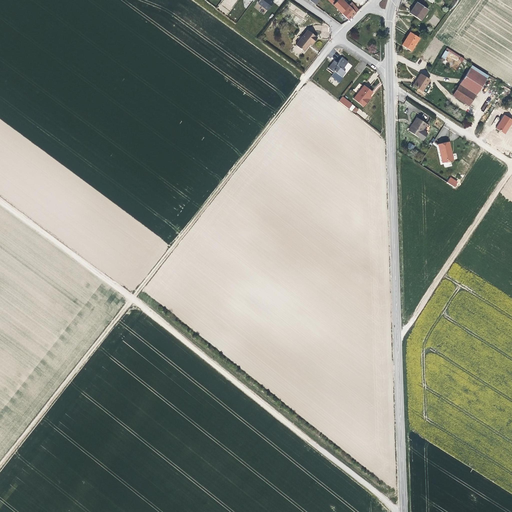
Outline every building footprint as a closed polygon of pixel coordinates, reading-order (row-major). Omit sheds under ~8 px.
[(259,0),(258,3),(267,10),(273,2),(270,0),(259,0)] [(327,0),(332,5),(341,13),(347,7),(339,0),(337,0),(338,0),(337,0),(327,0)] [(427,10),(416,2),(410,10),(408,13),(420,21),(427,10)] [(341,13),(349,20),(358,10),(351,3),(347,7),(341,13)] [(291,4),(288,9),(304,17),(307,13),(291,4)] [(307,30),(296,44),(304,50),(308,45),(310,42),(313,44),(318,38),(307,30)] [(418,38),(409,32),(407,35),(400,46),(409,52),(418,38)] [(460,65),(464,58),(447,48),(441,57),(452,64),(454,62),(460,65)] [(333,62),(328,68),(333,72),(335,71),(342,77),(345,73),(343,70),(349,63),(343,57),(338,63),(335,60),(333,62)] [(469,66),(454,90),(470,101),(486,77),(469,66)] [(430,79),(420,73),(418,77),(412,85),(423,91),(430,79)] [(363,86),(352,99),(362,108),(370,98),(369,96),(370,94),(371,92),(363,86)] [(351,105),(342,97),(338,102),(348,109),(351,111),(354,107),(351,105)] [(505,134),(511,123),(511,119),(504,114),(495,128),(505,134)] [(417,136),(426,123),(416,116),(411,124),(413,125),(409,131),(417,136)] [(448,141),(437,144),(441,162),(452,159),(449,148),(448,141)] [(450,177),(447,182),(455,187),(458,182),(450,177)]
